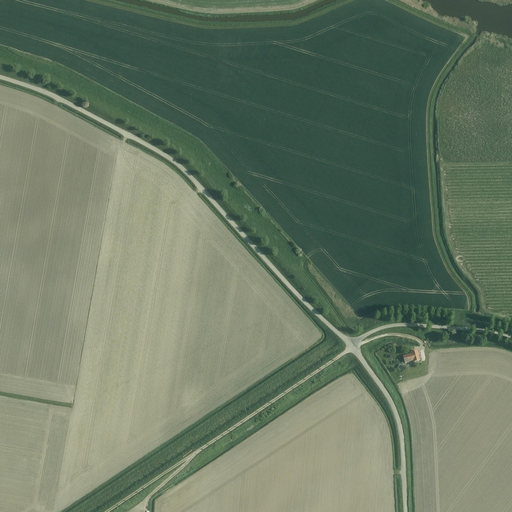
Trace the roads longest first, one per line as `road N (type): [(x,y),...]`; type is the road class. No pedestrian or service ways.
road 1 (unclassified): [(352,347),(177,163),(56,97),(0,77)]
road 2 (track): [(103,511),(352,347),(400,334),(418,339),(423,350)]
road 3 (unclassified): [(405,511),(391,403),(352,347)]
road 4 (unclassified): [(511,336),(392,325),(352,347)]
